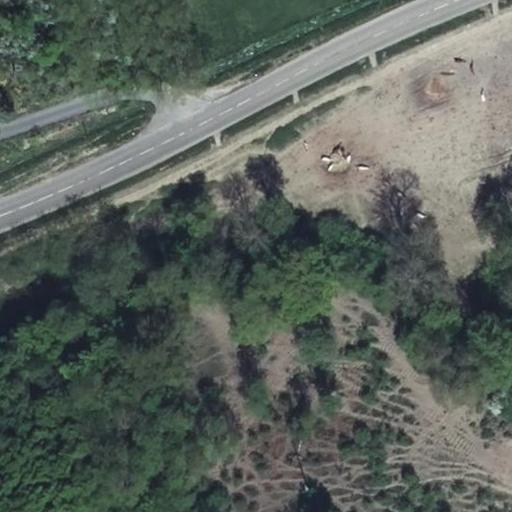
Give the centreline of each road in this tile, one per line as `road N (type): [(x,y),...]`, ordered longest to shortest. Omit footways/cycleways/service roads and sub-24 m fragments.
road 1 (secondary): [(470,0),(198,128)]
road 2 (secondary): [(198,128),(0,217)]
road 3 (residential): [(198,128),(168,104),(128,95),(0,125)]
